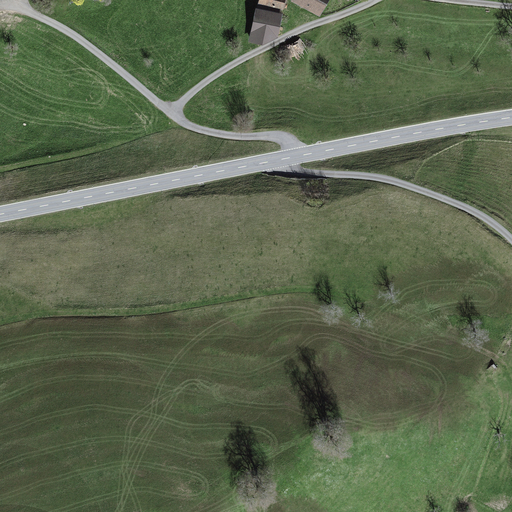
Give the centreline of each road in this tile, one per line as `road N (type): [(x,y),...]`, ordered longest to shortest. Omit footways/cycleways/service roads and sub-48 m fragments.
road 1 (tertiary): [(0,214),(511,117)]
road 2 (track): [(295,156),(279,137),(210,132),(173,113),(230,65),(372,0)]
road 3 (track): [(259,163),(386,180),(504,229),(511,240)]
road 4 (track): [(173,113),(79,36),(0,0)]
